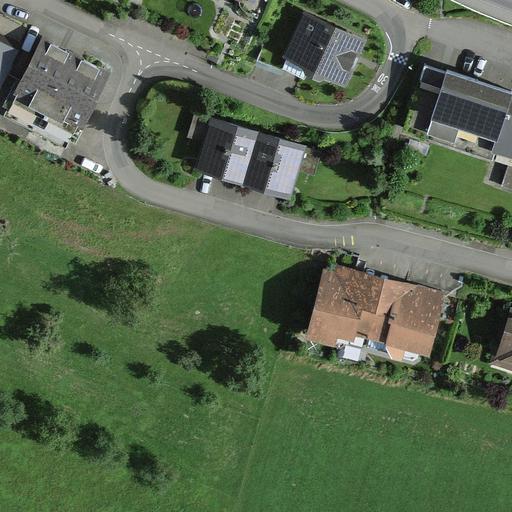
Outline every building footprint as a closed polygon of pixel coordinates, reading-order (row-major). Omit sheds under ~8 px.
[(374,34),(314,10),(293,60),(353,84),(374,34)] [(32,45),(0,29),(0,95),(7,99),(32,45)] [(123,70),(51,37),(26,91),(98,124),(123,70)] [(511,87),(441,63),(417,130),(511,162),(511,87)] [(244,177),(259,129),(216,116),(201,163),(244,177)] [(287,190),(301,142),(259,129),(244,177),(287,190)] [(455,296),(349,267),(331,331),(437,360),(455,296)]
